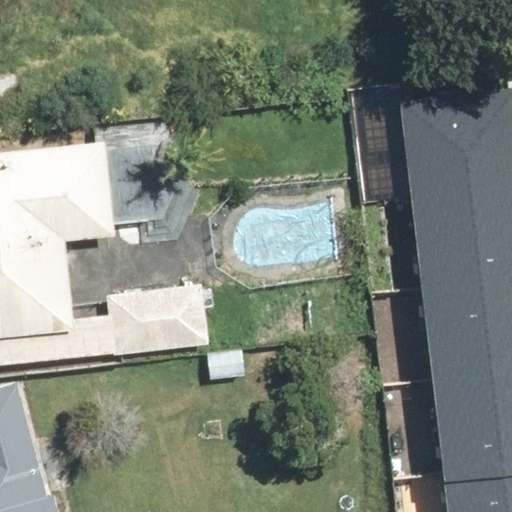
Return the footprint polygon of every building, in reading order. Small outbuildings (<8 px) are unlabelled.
[(0,0),(0,117),(169,61),(149,0),(0,0)] [(511,511),(511,75),(383,88),(423,511),(511,511)] [(104,144),(0,153),(0,378),(208,360),(202,287),(116,294),(104,144)] [(346,281),(253,285),(255,342),(348,338),(346,281)] [(0,511),(37,511),(10,391),(0,393),(0,511)]
